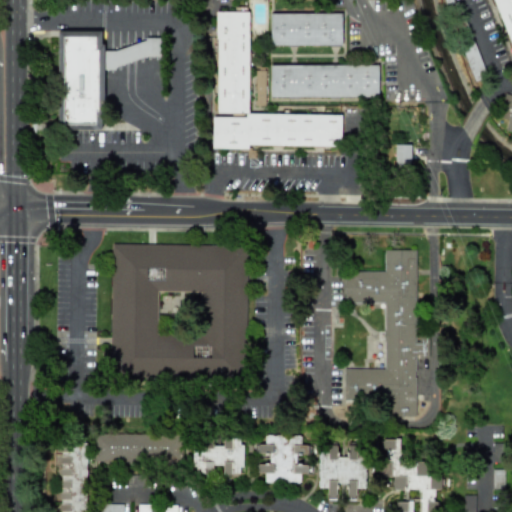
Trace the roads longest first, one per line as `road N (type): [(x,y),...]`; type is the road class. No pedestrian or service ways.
road 1 (tertiary): [(511,215),(14,208)]
road 2 (residential): [(358,0),(437,140),(456,215)]
road 3 (primary): [(14,208),(16,0)]
road 4 (primary): [(15,362),(14,208)]
road 5 (primary): [(16,511),(15,362)]
